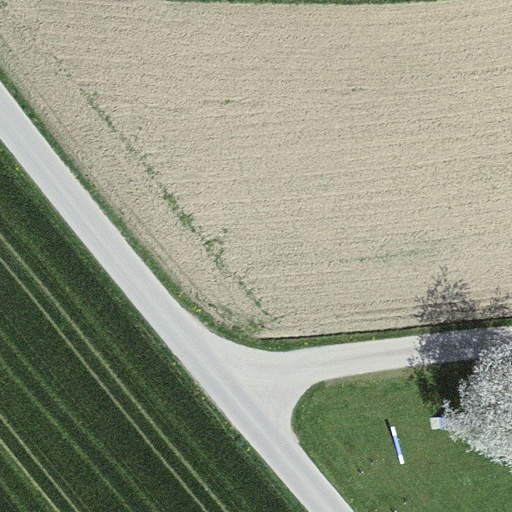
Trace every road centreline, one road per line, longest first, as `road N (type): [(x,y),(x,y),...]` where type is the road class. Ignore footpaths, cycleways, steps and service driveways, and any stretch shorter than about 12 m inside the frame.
road 1 (residential): [(333,511),(0,111)]
road 2 (track): [(511,339),(215,371)]
